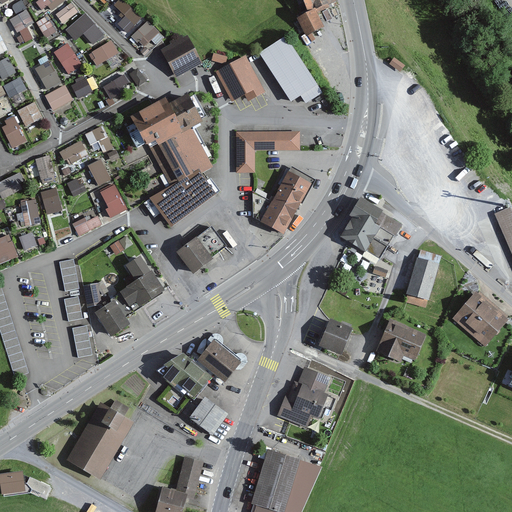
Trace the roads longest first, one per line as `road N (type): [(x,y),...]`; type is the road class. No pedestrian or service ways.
road 1 (primary): [(212,312),(0,447)]
road 2 (unclassified): [(354,169),(511,303)]
road 3 (secondary): [(277,337),(219,511)]
road 4 (residential): [(434,407),(277,337)]
road 5 (residential): [(365,123),(225,121)]
road 6 (primary): [(354,169),(313,236),(272,275)]
road 7 (primary): [(353,0),(367,68),(365,123)]
